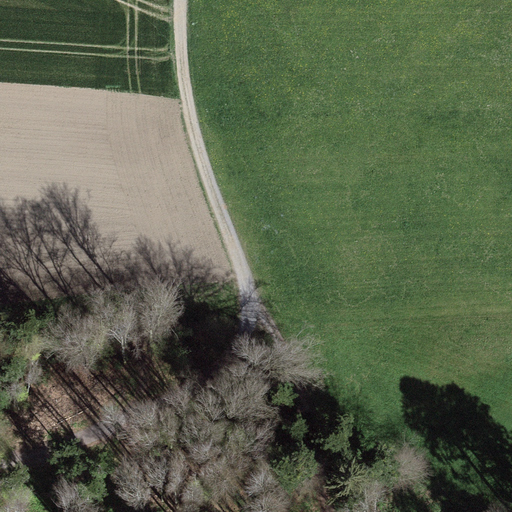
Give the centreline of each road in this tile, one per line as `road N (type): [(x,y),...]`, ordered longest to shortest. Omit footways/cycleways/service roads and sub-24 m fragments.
road 1 (track): [(179,0),(186,93),(206,172),(346,511)]
road 2 (track): [(0,462),(119,422),(213,377),(240,344),(251,297)]
